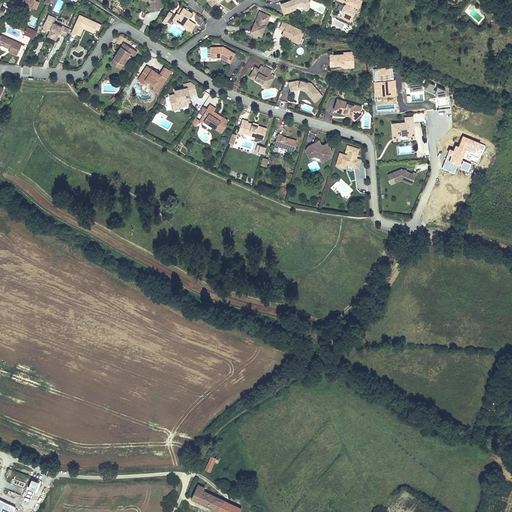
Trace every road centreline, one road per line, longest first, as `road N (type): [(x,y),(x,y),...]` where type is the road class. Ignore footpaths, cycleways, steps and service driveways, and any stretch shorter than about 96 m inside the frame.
road 1 (residential): [(439,120),(433,179),(411,229),(394,227),(376,217),(363,139),(245,100),(173,59)]
road 2 (unclassified): [(173,511),(186,476),(63,475),(0,454)]
road 3 (track): [(186,476),(224,425),(324,347)]
road 4 (track): [(324,347),(376,293),(411,229)]
road 5 (residential): [(173,59),(117,28),(84,72),(68,75)]
